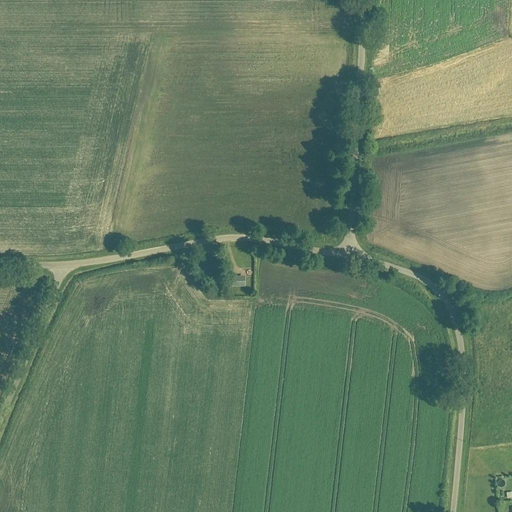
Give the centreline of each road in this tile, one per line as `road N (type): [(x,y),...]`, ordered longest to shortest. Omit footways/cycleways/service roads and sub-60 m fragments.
road 1 (residential): [(452,511),(461,366),(451,316),(414,273),(349,254)]
road 2 (residential): [(349,254),(245,239),(64,268)]
road 3 (residential): [(364,0),(349,254)]
road 4 (residential): [(64,268),(0,422)]
